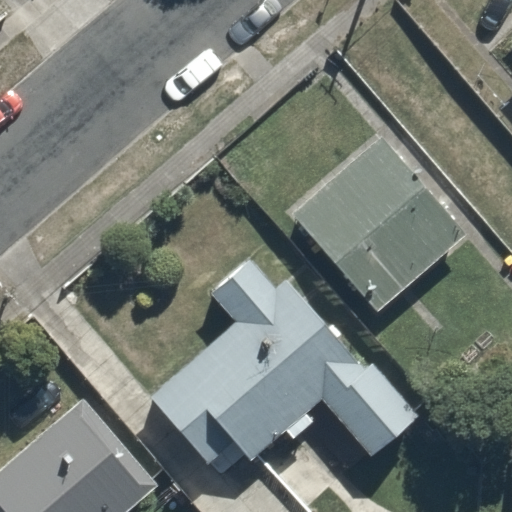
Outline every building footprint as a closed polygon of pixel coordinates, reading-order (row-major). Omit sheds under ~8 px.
[(511,148),(511,0),(465,0),(447,14),(475,49),(449,69),(511,148)] [(237,206),(316,302),(404,231),(326,134),(237,206)] [(81,387),(146,465),(247,383),(301,449),(347,411),(228,267),(81,387)] [(0,418),(0,511),(50,511),(91,478),(23,399),(0,418)] [(451,511),(511,511),(511,433),(455,430),(451,511)]
